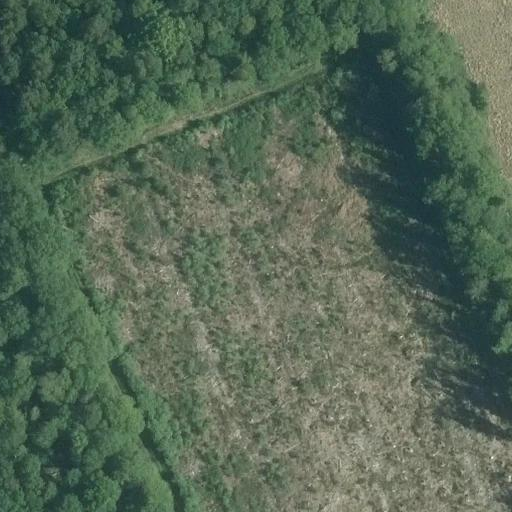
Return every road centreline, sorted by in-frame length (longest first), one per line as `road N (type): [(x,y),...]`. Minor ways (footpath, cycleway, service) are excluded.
road 1 (track): [(511,422),(359,36),(31,170),(0,109)]
road 2 (track): [(31,170),(175,511)]
